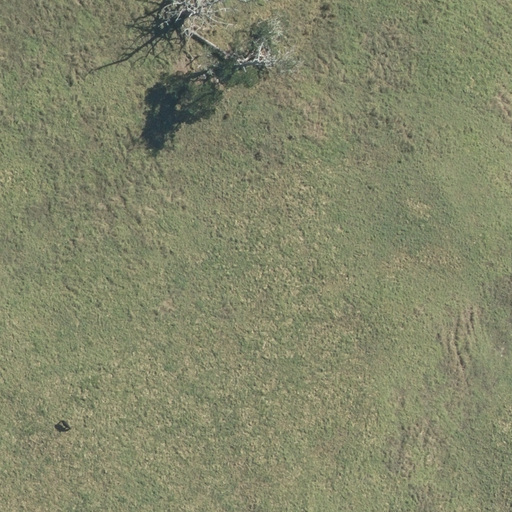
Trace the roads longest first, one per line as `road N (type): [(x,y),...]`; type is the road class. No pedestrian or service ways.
road 1 (unknown): [(0,319),(230,262),(433,262),(511,280)]
road 2 (unknown): [(56,304),(120,511)]
